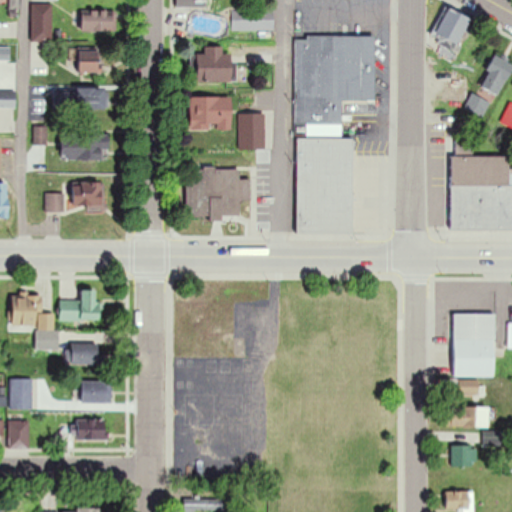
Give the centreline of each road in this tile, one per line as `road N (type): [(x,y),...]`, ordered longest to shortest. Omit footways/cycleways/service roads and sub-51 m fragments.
road 1 (residential): [(413,511),(410,0)]
road 2 (residential): [(153,511),(152,0)]
road 3 (primary): [(511,256),(0,255)]
road 4 (residential): [(0,468),(153,467)]
